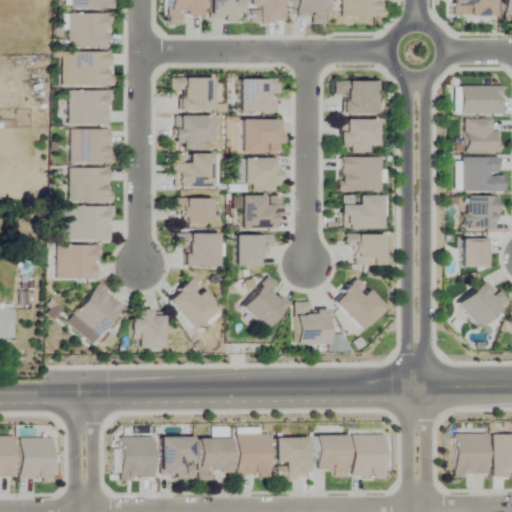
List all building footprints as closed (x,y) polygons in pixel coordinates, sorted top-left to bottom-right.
[(110,10),(110,0),(106,0),(66,0),(66,10),(110,10)] [(198,16),(197,0),(164,0),(165,25),(177,25),(177,16),(198,16)] [(238,0),(206,0),(206,22),(238,22),(238,0)] [(278,0),(244,0),(245,23),(279,23),(278,0)] [(323,26),(322,0),(290,0),(290,16),(308,16),(308,26),(323,26)] [(379,0),(337,0),(338,19),(380,18),(379,0)] [(490,0),(448,0),(449,17),(490,17),(490,0)] [(511,0),(500,0),(501,20),(511,19),(511,0)] [(106,15),(63,15),(63,48),(106,49),(106,15)] [(65,87),(108,87),(108,53),(65,53),(65,87)] [(175,94),(175,113),(208,113),(208,80),(166,80),(166,94),(175,94)] [(235,81),(235,114),(269,114),(268,95),(276,95),(276,80),(235,81)] [(373,115),(373,83),(331,83),(331,96),(340,96),(340,115),(373,115)] [(107,125),(107,92),(64,92),(64,125),(107,125)] [(207,148),(206,117),(170,117),(170,148),(207,148)] [(496,132),(489,132),(489,120),(460,120),(460,154),(496,154),(496,132)] [(276,121),(237,121),(237,154),(276,154),(276,121)] [(337,154),(373,154),(373,121),(337,121),(337,154)] [(108,130),(65,130),(65,164),(108,164),(108,130)] [(167,155),(167,175),(174,175),(174,189),(208,189),(208,155),(167,155)] [(336,193),(377,193),(377,159),(336,159),(336,193)] [(276,190),(276,160),(239,160),(239,187),(245,187),(245,190),(276,190)] [(107,169),(64,169),(64,203),(107,203),(107,169)] [(237,231),(276,231),(276,197),(237,197),(237,231)] [(337,197),(337,218),(343,218),(343,230),(378,231),(379,197),(352,197),(337,197)] [(463,229),(493,229),(493,197),(463,197),(463,229)] [(207,200),(169,200),(169,212),(177,212),(177,224),(207,224),(207,200)] [(65,242),(108,242),(108,208),(65,208),(65,242)] [(213,235),(170,235),(170,250),(181,250),(181,268),(213,268),(213,235)] [(268,237),(231,236),(231,267),(259,267),(259,249),(268,249),(268,237)] [(379,266),(380,237),(342,236),(342,247),(351,247),(351,266),(379,266)] [(95,280),(95,246),(52,246),(52,280),(95,280)] [(261,331),(283,308),(268,293),(274,287),(265,278),(236,307),(261,331)] [(189,331),(214,311),(189,280),(164,299),(189,331)] [(382,310),(354,280),(330,302),(358,332),(382,310)] [(490,297),(478,284),(454,306),(477,330),(506,303),(496,292),(490,297)] [(68,318),(94,339),(120,307),(95,286),(68,318)] [(305,304),(291,304),(291,346),(324,345),(324,313),(306,313),(305,304)] [(0,340),(11,340),(10,310),(0,310),(0,308),(0,340)] [(159,350),(159,312),(133,312),(133,320),(127,320),(127,341),(134,341),(134,350),(159,350)] [(485,434),(450,434),(450,476),(485,476),(485,434)] [(232,435),(232,476),(266,476),(266,435),(232,435)] [(344,435),(312,435),(312,469),(329,469),(329,477),(344,477),(344,435)] [(381,435),(348,435),(348,477),(381,477),(381,435)] [(0,478),(10,479),(10,437),(0,437),(0,478)] [(117,437),(117,480),(150,480),(150,437),(117,437)] [(189,437),(157,437),(157,477),(189,477),(189,437)] [(16,480),(48,480),(48,438),(16,438),(16,480)] [(208,480),(208,471),(227,471),(227,438),(194,438),(194,480),(208,480)] [(271,479),(304,479),(304,438),(271,438),(271,479)]
